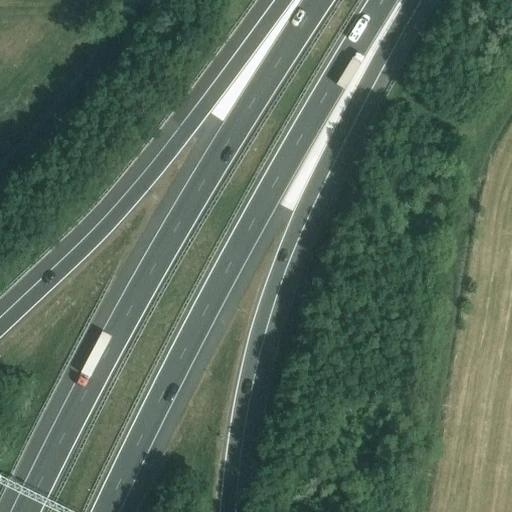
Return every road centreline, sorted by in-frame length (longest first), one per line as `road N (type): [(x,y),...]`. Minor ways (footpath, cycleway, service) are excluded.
road 1 (motorway): [(319,0),(149,273),(27,511)]
road 2 (motorway): [(109,511),(313,114),(383,0)]
road 3 (motorway): [(227,511),(238,414),(277,270),(408,0)]
road 4 (motorway): [(293,0),(151,175),(0,328)]
